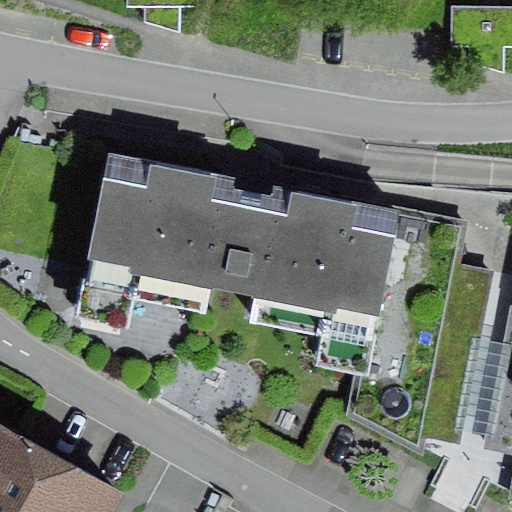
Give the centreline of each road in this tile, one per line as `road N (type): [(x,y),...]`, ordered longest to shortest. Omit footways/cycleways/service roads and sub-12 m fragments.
road 1 (residential): [(0,61),(438,130),(511,124)]
road 2 (residential): [(0,341),(295,511)]
